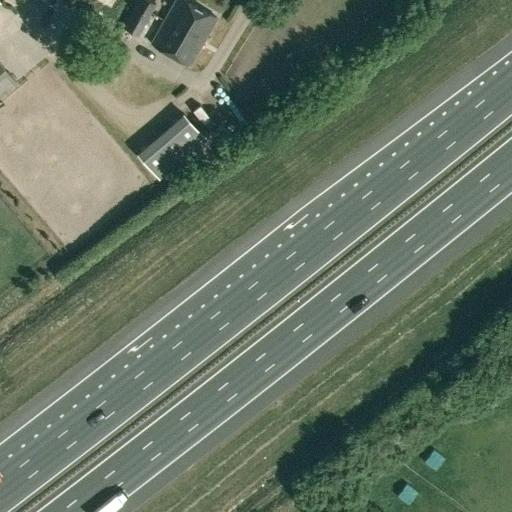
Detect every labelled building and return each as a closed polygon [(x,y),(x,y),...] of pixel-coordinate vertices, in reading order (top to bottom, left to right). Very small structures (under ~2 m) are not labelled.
[(138,35),(156,3),(149,0),(139,0),(124,27),(138,35)] [(190,64),(217,16),(187,0),(176,0),(152,43),(190,64)] [(491,60),(446,103),(458,116),(504,73),(491,60)] [(0,64),(0,92),(14,81),(0,64)] [(136,88),(131,97),(149,105),(153,96),(136,88)] [(206,137),(182,110),(135,151),(158,178),(206,137)]
